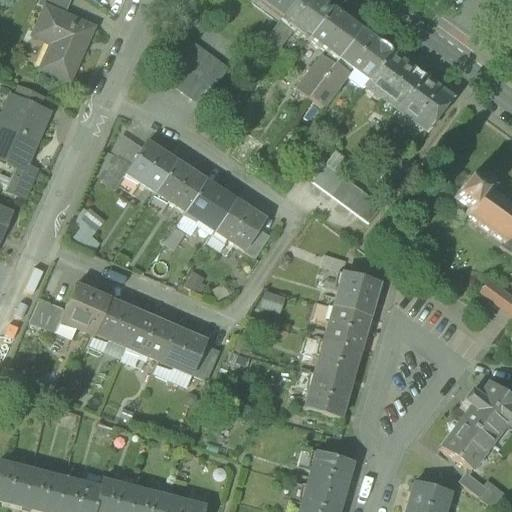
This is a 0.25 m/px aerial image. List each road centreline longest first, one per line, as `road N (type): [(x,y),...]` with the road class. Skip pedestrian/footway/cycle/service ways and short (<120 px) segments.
road 1 (residential): [(102,102),(198,143),(296,219),(227,326),(38,245)]
road 2 (residential): [(386,463),(454,367),(396,325),(370,423)]
road 3 (residential): [(102,102),(38,245)]
